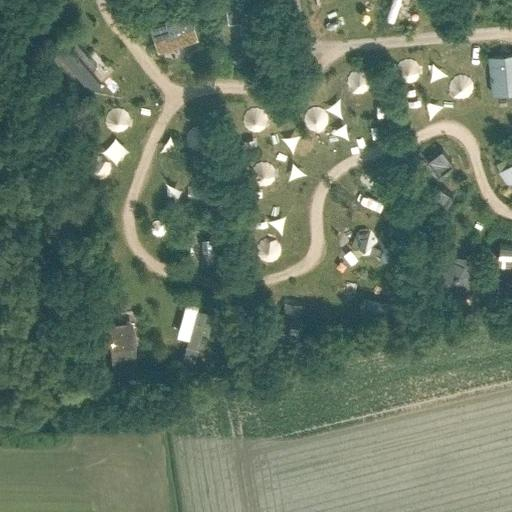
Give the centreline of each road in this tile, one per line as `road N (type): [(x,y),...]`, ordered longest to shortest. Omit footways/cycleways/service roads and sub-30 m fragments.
road 1 (track): [(511,212),(496,204),(459,133),(434,128),(327,179),(312,256),(300,270),(222,286),(163,273),(144,260),(128,242),(124,216),(151,139),(178,98),(190,87),(301,89),(327,48)]
road 2 (track): [(183,93),(101,0)]
